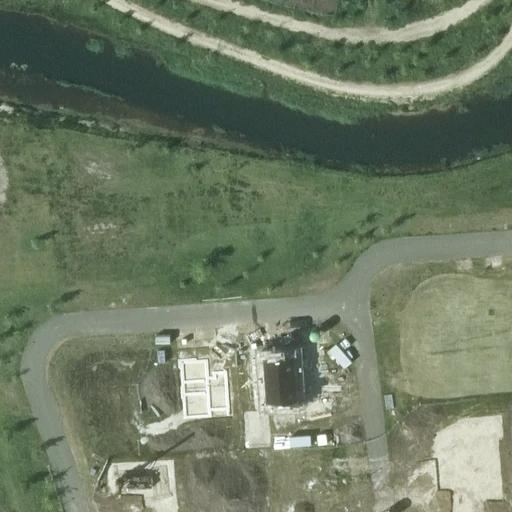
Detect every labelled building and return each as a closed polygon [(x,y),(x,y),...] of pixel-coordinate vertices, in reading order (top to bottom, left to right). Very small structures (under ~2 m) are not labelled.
[(499,316),(494,316),(495,337),(511,335),(511,287),(497,289),(499,316)] [(469,290),(421,294),(425,344),(443,343),(444,349),(473,347),(469,290)] [(294,354),(265,356),(268,401),(297,399),(297,390),(306,389),(305,371),(295,372),(294,354)] [(203,360),(177,361),(181,418),(207,416),(206,410),(224,409),(222,371),(209,372),(209,377),(204,377),(203,360)] [(493,421),(467,423),(468,435),(484,434),(484,435),(494,435),(493,421)] [(468,435),(441,437),(443,462),(486,459),(484,435),(484,434),(468,435)] [(443,462),(440,462),(442,487),(471,485),(488,484),(487,483),(486,459),(443,462)] [(293,463),(261,466),(262,488),(277,487),(278,501),(318,499),(317,475),(293,477),(293,463)] [(160,466),(113,469),(115,495),(146,493),(162,492),(162,491),(160,466)] [(488,484),(471,485),(472,498),(498,496),(497,483),(487,483),(488,484)] [(162,492),(146,493),(147,505),(173,504),(172,490),(162,491),(162,492)] [(278,511),(319,511),(318,499),(278,501),(278,511)]
